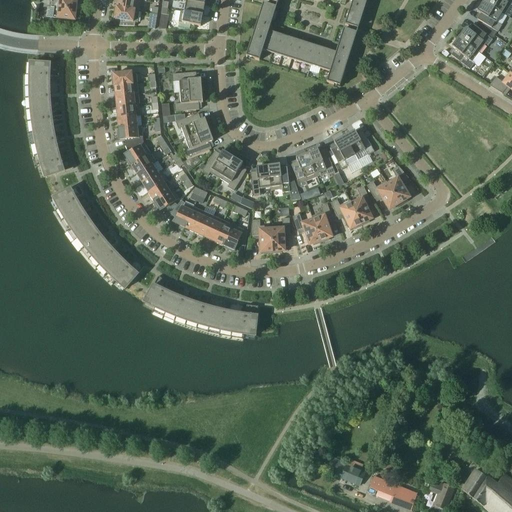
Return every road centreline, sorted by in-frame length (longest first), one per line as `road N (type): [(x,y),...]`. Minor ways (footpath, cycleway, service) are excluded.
road 1 (residential): [(365,101),(441,189),(438,203),(320,263),(270,273),(222,270),(156,237),(112,181),(96,133),(92,46)]
road 2 (residential): [(365,101),(285,144),(244,143),(223,114),(219,50)]
road 3 (residential): [(219,50),(92,46)]
